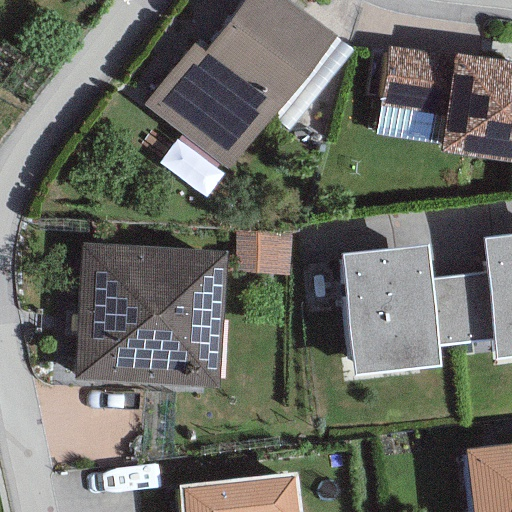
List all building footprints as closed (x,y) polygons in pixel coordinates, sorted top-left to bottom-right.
[(143,105),(227,172),(334,37),(286,0),(245,0),(204,52),(193,43),(143,105)] [(445,114),(454,58),(386,46),(379,104),(445,114)] [(445,114),(440,152),(511,163),(511,62),(455,54),(454,58),(445,114)] [(290,232),(235,231),(234,272),(289,274),(290,232)] [(511,236),(483,240),(487,273),(495,341),(497,361),(511,359),(511,236)] [(225,252),(81,243),(72,380),(216,389),(225,252)] [(427,247),(343,255),(354,375),(439,367),(437,347),(429,280),(427,247)] [(487,273),(429,280),(437,347),(495,341),(487,273)] [(511,511),(511,445),(466,451),(472,511),(511,511)] [(177,486),(179,511),(299,511),(296,473),(177,486)]
